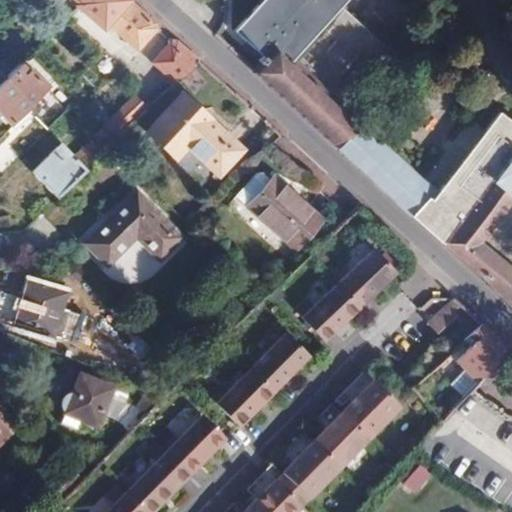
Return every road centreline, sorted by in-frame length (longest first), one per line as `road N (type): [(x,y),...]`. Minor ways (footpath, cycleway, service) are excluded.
road 1 (unclassified): [(443,266),(148,0)]
road 2 (residential): [(443,266),(201,511)]
